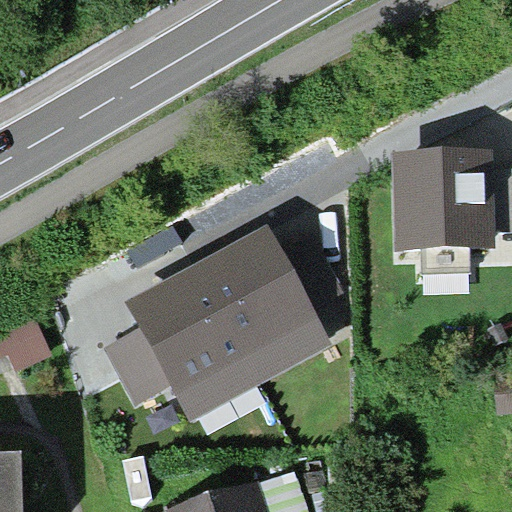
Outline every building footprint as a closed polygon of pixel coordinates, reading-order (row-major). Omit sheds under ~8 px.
[(495,156),(395,158),(397,251),(422,251),(423,276),(473,275),(472,248),(496,248),(496,231),(495,170),(495,156)] [(511,169),(495,170),(496,231),(511,230),(511,169)] [(270,226),(195,265),(258,384),(333,345),(312,304),(282,248),(270,226)] [(311,233),(282,248),(312,304),(341,289),(311,233)] [(258,384),(195,265),(126,303),(139,327),(172,388),(189,421),(258,384)] [(34,318),(0,332),(0,356),(12,352),(21,372),(52,358),(34,318)] [(172,388),(139,327),(102,347),(134,408),(172,388)] [(0,511),(25,511),(23,450),(0,450),(0,511)] [(309,511),(297,473),(175,511),(309,511)]
